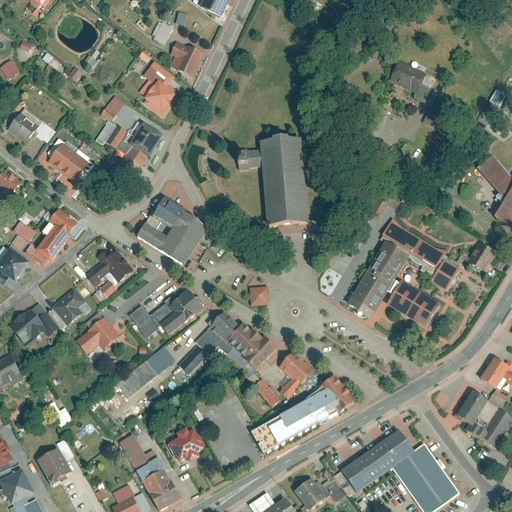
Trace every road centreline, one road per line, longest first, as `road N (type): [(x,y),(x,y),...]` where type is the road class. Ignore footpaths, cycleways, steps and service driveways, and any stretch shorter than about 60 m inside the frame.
road 1 (tertiary): [(202,511),(383,407)]
road 2 (residential): [(100,227),(274,330)]
road 3 (residential): [(297,291),(224,245),(171,157)]
road 4 (residential): [(247,0),(171,157)]
road 5 (residential): [(437,379),(297,291)]
road 6 (residential): [(274,330),(383,407)]
road 7 (residential): [(411,393),(493,496)]
road 8 (residential): [(100,227),(0,311)]
road 9 (residential): [(100,227),(0,149)]
